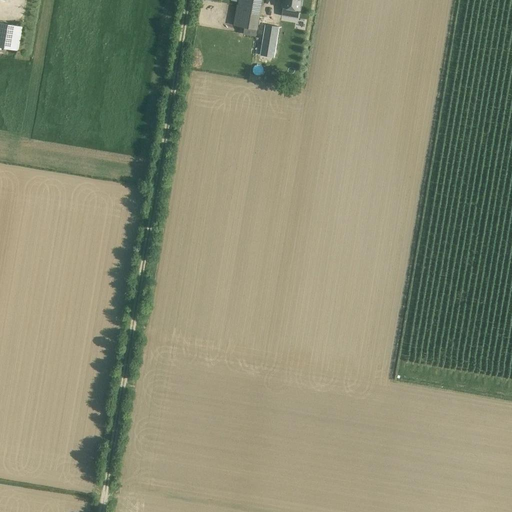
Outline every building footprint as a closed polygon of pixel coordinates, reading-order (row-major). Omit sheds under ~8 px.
[(262,0),(239,0),(235,25),(245,27),(244,34),(256,36),(257,28),(258,29),(262,0)] [(283,8),(282,15),(298,18),(300,11),(301,11),(302,0),(283,0),(282,8),(283,8)] [(0,46),(17,50),(22,27),(0,22),(0,46)] [(299,49),(301,28),(278,26),(276,46),(299,49)] [(273,57),(277,38),(264,36),(263,40),(261,55),(273,57)]
